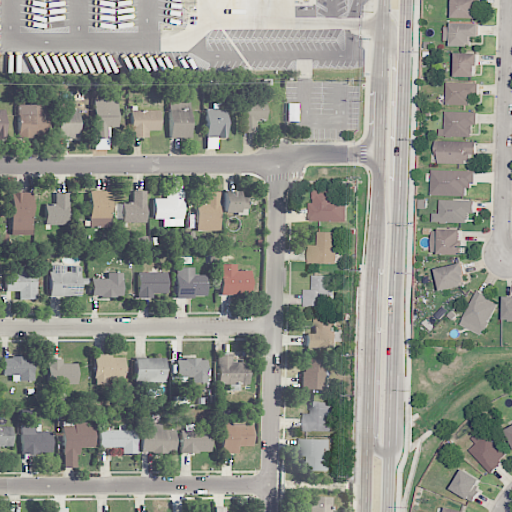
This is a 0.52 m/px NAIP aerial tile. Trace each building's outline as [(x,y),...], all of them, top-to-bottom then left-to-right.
[(455,0),(482,0),(482,9),(480,9),(480,16),(479,16),(479,18),(455,18),(455,0)] [(294,6),(294,16),(313,16),(313,6),(294,6)] [(454,23),(482,24),(482,38),(474,37),(473,44),(471,44),(471,47),(454,47),(454,41),(446,41),(446,27),(454,27),(454,23)] [(458,54),(481,54),(481,67),(477,67),(477,78),(459,77),(459,64),(455,64),(455,57),(458,57),(458,54)] [(448,83),(480,84),(479,102),(471,102),(471,105),(447,104),(448,83)] [(93,100),(94,138),(107,138),(107,127),(117,127),(116,99),(93,100)] [(47,105),(40,105),(40,100),(28,100),(28,105),(17,105),(18,137),(47,136),(47,105)] [(265,101),(243,100),(242,132),(255,133),(256,121),(265,122),(265,101)] [(190,103),(169,103),(169,138),(190,138),(190,103)] [(226,138),(226,109),(218,108),(218,106),(206,106),(205,137),(226,138)] [(78,138),(77,108),(57,109),(57,138),(78,138)] [(159,110),(130,110),(130,137),(147,137),(147,131),(159,131),(159,110)] [(446,112),(478,113),(477,125),(473,125),(472,137),(440,136),(440,129),(445,129),(446,112)] [(437,141),(478,143),(478,155),(472,155),(471,161),(467,161),(467,164),(440,163),(440,155),(436,155),(437,141)] [(433,171),(476,172),(476,183),(471,183),(471,190),(468,190),(468,197),(432,196),(433,171)] [(88,191),(89,228),(110,227),(110,190),(88,191)] [(346,221),(347,199),(338,199),(338,191),(314,190),(313,202),(309,202),(309,221),(346,221)] [(145,223),(145,191),(132,191),(132,202),(122,203),(122,223),(145,223)] [(31,235),(31,192),(10,193),(11,235),(31,235)] [(182,227),(182,192),(165,192),(165,199),(153,199),(154,220),(162,220),(162,227),(182,227)] [(218,192),(204,192),(204,204),(195,204),(196,231),(219,231),(218,192)] [(68,193),(55,193),(55,205),(44,205),(45,225),(68,225),(68,193)] [(222,193),(222,214),(247,214),(246,193),(222,193)] [(441,201),(475,201),(475,214),(469,214),(468,224),(433,223),(433,214),(441,214),(441,201)] [(336,232),(318,231),(317,245),(308,245),(308,263),(336,263),(336,232)] [(442,231),(464,231),(463,243),(467,243),(467,256),(441,255),(442,231)] [(219,295),(250,295),(250,271),(235,271),(236,265),(219,264),(219,295)] [(440,271),(465,264),(468,276),(466,276),(468,281),(465,281),(466,285),(445,291),(440,271)] [(68,266),(50,266),(49,296),(80,297),(80,267),(67,266),(68,266)] [(206,297),(205,275),(194,275),(194,268),(175,268),(176,298),(206,297)] [(18,274),(5,274),(5,291),(19,292),(18,299),(35,300),(35,269),(18,269),(18,274)] [(166,273),(138,272),(137,297),(166,298),(166,273)] [(121,273),(107,273),(107,279),(91,279),(91,297),(122,297),(121,273)] [(303,307),(333,307),(334,276),(312,275),(312,290),(304,289),(303,307)] [(478,290),(490,296),(489,298),(492,299),(491,301),(498,306),(483,335),(461,323),(478,290)] [(335,349),(335,318),(314,317),(314,333),(306,333),(306,348),(335,349)] [(248,384),(247,362),(231,363),(231,355),(217,355),(217,385),(248,384)] [(123,378),(123,356),(94,356),(94,385),(108,385),(107,379),(123,378)] [(32,357),(2,357),(2,376),(11,375),(11,381),(33,381),(32,357)] [(164,358),(134,358),(135,383),(165,383),(164,358)] [(76,385),(77,364),(62,364),(62,359),(48,359),(47,384),(76,385)] [(206,383),(206,359),(176,359),(176,377),(191,377),(191,383),(206,383)] [(302,389),(324,390),(325,360),(303,359),(302,389)] [(337,432),(337,420),(332,420),(332,402),(311,402),(311,414),(304,413),(303,431),(337,432)] [(251,425),(231,425),(231,419),(220,419),(221,454),(236,453),(236,447),(252,446),(251,425)] [(162,430),(162,423),(152,423),(152,430),(141,430),(141,453),(175,452),(174,430),(162,430)] [(77,468),(77,448),(93,448),(94,425),(63,424),(62,468),(77,468)] [(100,448),(122,447),(122,455),(137,454),(136,430),(125,430),(125,424),(118,425),(118,430),(99,431),(100,448)] [(51,432),(40,432),(40,425),(21,425),(21,454),(51,454),(51,432)] [(11,427),(0,426),(0,446),(11,447),(11,427)] [(180,427),(180,453),(210,452),(210,431),(194,431),(194,427),(180,427)] [(471,437),(483,427),(488,433),(490,432),(495,438),(494,440),(506,455),(501,459),(502,461),(500,463),(503,466),(492,475),(470,450),(478,444),(471,437)] [(299,456),(307,456),(307,471),(329,471),(330,439),(300,439),(299,456)] [(455,475),(460,468),(464,470),(466,468),(485,480),(478,490),(481,491),(475,501),(453,488),(459,478),(455,475)] [(331,511),(331,497),(309,497),(308,511),(331,511)]
